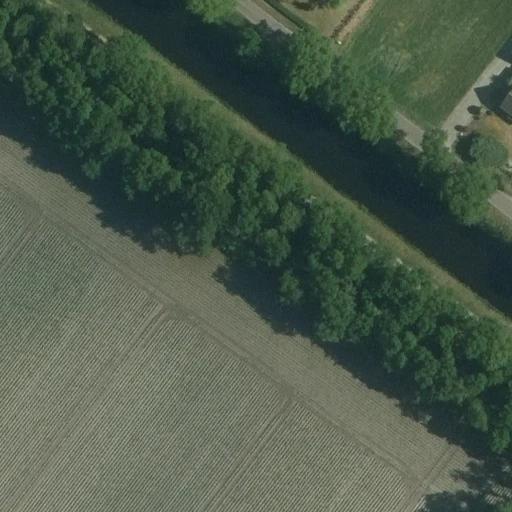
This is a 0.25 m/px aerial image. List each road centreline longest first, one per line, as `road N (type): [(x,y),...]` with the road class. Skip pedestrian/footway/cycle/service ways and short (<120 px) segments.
road 1 (track): [(42,0),(511,349)]
road 2 (tertiary): [(511,208),(236,0)]
